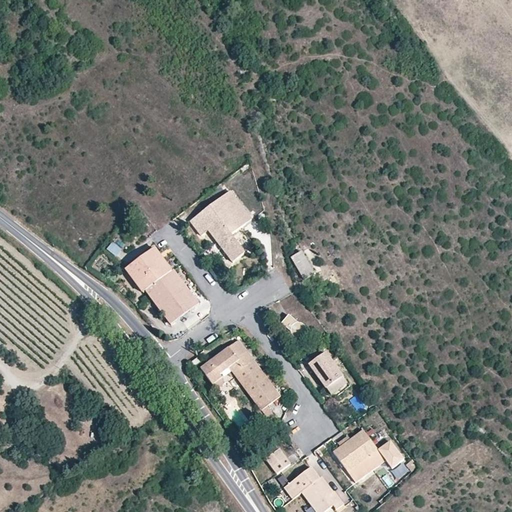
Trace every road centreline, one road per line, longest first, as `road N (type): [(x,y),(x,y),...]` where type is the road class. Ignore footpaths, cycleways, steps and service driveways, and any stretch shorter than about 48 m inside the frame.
road 1 (tertiary): [(157,366),(127,323),(0,216)]
road 2 (tertiary): [(258,511),(157,366)]
road 3 (residential): [(239,307),(304,397),(309,427)]
road 4 (track): [(105,304),(34,381),(0,368)]
